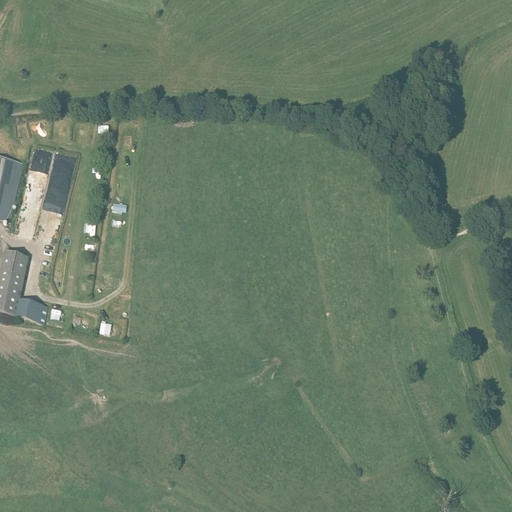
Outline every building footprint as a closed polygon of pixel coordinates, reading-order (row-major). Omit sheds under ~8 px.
[(59,134),(69,135),(70,125),(60,124),(59,134)] [(81,129),(78,137),(88,140),(90,133),(81,129)] [(0,222),(9,224),(22,165),(0,160),(0,222)] [(114,235),(123,236),(124,226),(115,225),(114,235)] [(109,241),(108,250),(117,251),(118,242),(109,241)] [(29,260),(4,254),(0,275),(0,316),(44,326),(47,308),(20,302),(29,260)] [(107,268),(117,269),(119,260),(109,259),(107,268)] [(80,289),(89,291),(90,284),(81,283),(80,289)] [(82,317),(80,326),(89,328),(91,319),(82,317)]
